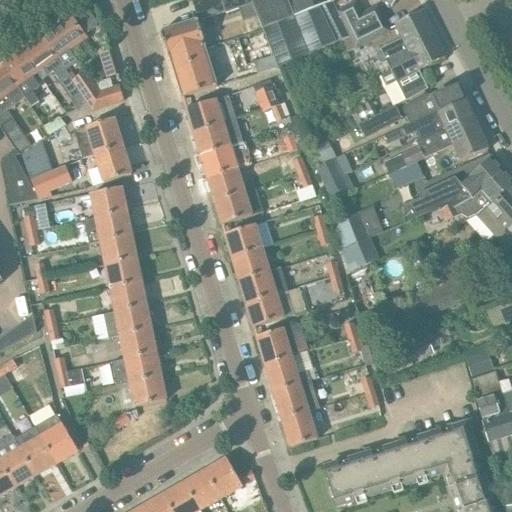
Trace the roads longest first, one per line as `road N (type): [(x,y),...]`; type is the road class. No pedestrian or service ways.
road 1 (residential): [(248,416),(127,0)]
road 2 (residential): [(81,511),(248,416)]
